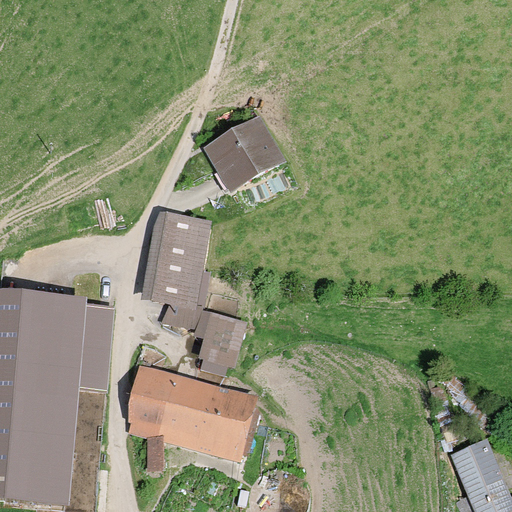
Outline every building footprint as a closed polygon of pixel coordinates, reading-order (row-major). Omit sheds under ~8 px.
[(260,117),(206,148),(232,193),(286,161),(260,117)] [(198,310),(212,220),(167,213),(152,302),(170,305),(167,325),(196,330),(195,336),(204,338),(198,359),(236,368),(247,322),(198,310)] [(87,297),(0,290),(0,501),(71,506),(79,386),(108,388),(113,308),(87,306),(87,297)] [(256,397),(142,369),(128,423),(131,424),(129,434),(240,461),(256,397)] [(511,511),(511,496),(487,439),(450,455),(468,496),(456,502),(460,511),(511,511)]
